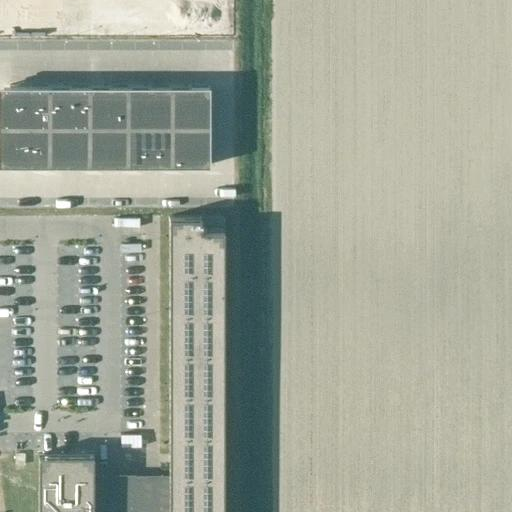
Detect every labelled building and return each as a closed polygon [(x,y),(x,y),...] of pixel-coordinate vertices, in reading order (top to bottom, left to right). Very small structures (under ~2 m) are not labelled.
[(2,85),(2,125),(44,125),(44,85),(2,85)] [(44,125),(85,125),(85,85),(44,85),(44,125)] [(85,85),(85,125),(126,125),(126,85),(85,85)] [(167,85),(126,85),(126,125),(167,125),(167,85)] [(167,85),(167,125),(209,125),(209,85),(167,85)] [(44,125),(2,125),(2,165),(44,165),(44,125)] [(44,165),(85,165),(85,125),(44,125),(44,165)] [(85,125),(85,165),(126,165),(126,125),(85,125)] [(167,165),(167,125),(126,125),(126,165),(167,165)] [(209,125),(167,125),(167,165),(209,165),(209,125)] [(93,474),(93,453),(38,453),(38,511),(223,511),(224,229),(201,229),(201,216),(169,216),(169,373),(169,474),(169,494),(93,494),(93,474)]
